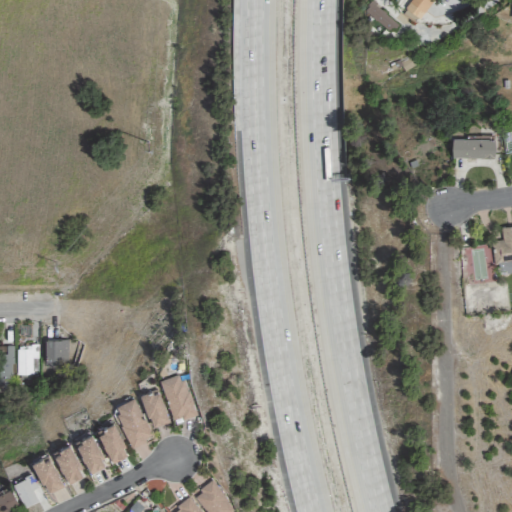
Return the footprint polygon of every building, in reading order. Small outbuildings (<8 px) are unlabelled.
[(408,0),(404,6),(419,17),(431,0),(408,0)] [(393,31),(400,21),(369,1),(363,11),(393,31)] [(451,156),(494,157),(494,138),(452,137),(451,156)] [(511,223),(500,225),(501,238),(495,239),(498,271),(511,269),(511,223)] [(67,340),(44,339),(44,365),(67,365),(67,340)] [(12,346),(0,345),(0,385),(12,386),(12,346)] [(38,345),(30,345),(30,350),(17,349),(16,381),(30,381),(30,373),(37,373),(38,345)] [(195,407),(181,365),(159,373),(172,415),(195,407)] [(167,417),(159,382),(141,386),(149,421),(167,417)] [(151,431),(134,391),(112,400),(130,440),(151,431)] [(95,425),(111,457),(127,449),(112,417),(95,425)] [(105,461),(91,429),(74,436),(89,468),(105,461)] [(65,480),(82,473),(70,440),(53,446),(65,480)] [(45,490),(62,483),(50,450),(32,457),(45,490)] [(32,486),(37,483),(30,470),(11,479),(23,504),(37,497),(32,486)] [(235,511),(238,511),(210,474),(191,488),(209,511),(235,511)] [(0,510),(18,502),(9,484),(0,488),(0,510)] [(202,511),(187,492),(169,506),(173,511),(202,511)]
